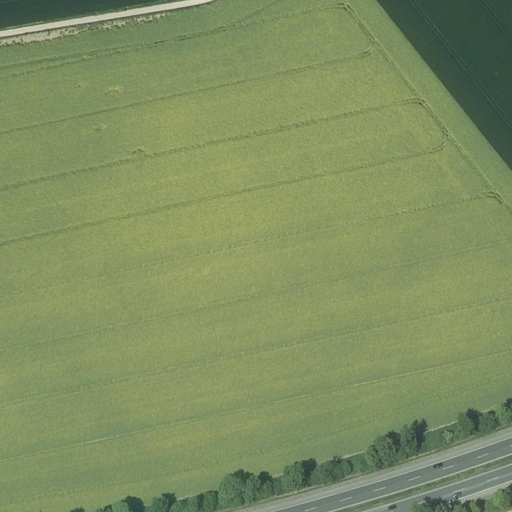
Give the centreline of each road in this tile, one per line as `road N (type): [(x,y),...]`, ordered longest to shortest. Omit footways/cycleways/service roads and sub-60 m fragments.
road 1 (track): [(120,511),(293,474),(511,406)]
road 2 (motorway): [(511,442),(291,511)]
road 3 (track): [(0,33),(205,0)]
road 4 (motorway): [(376,511),(511,468)]
